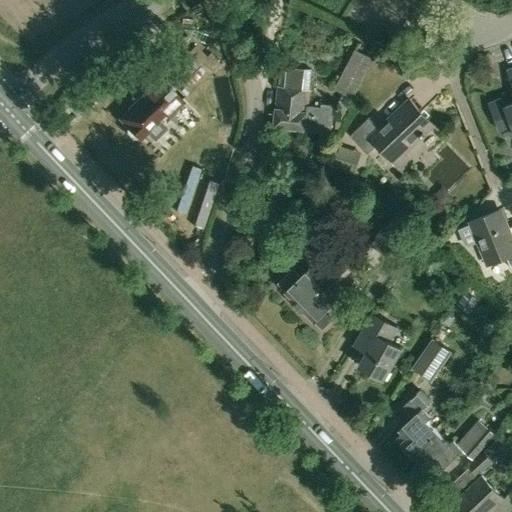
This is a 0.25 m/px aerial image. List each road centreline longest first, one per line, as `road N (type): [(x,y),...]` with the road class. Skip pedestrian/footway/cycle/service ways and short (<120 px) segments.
road 1 (primary): [(388,511),(181,295)]
road 2 (primary): [(181,295),(0,104)]
road 3 (unclassified): [(181,295),(214,264),(260,120),(257,102)]
road 4 (tertiary): [(0,104),(159,0)]
road 5 (residential): [(498,186),(453,72),(458,48),(486,37)]
